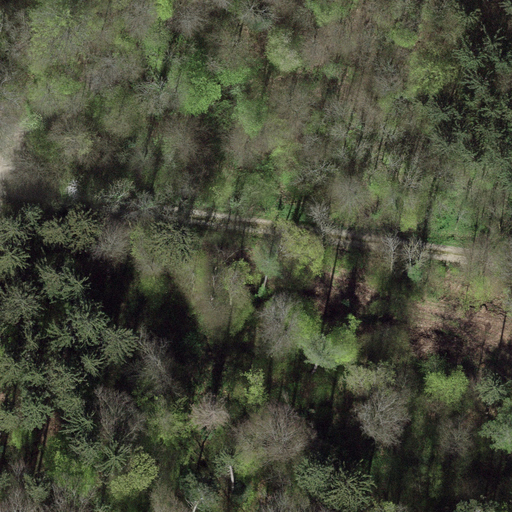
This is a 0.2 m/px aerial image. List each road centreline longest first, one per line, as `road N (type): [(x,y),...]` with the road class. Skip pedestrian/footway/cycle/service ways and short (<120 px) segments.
road 1 (track): [(511,263),(0,194)]
road 2 (track): [(0,142),(215,0)]
